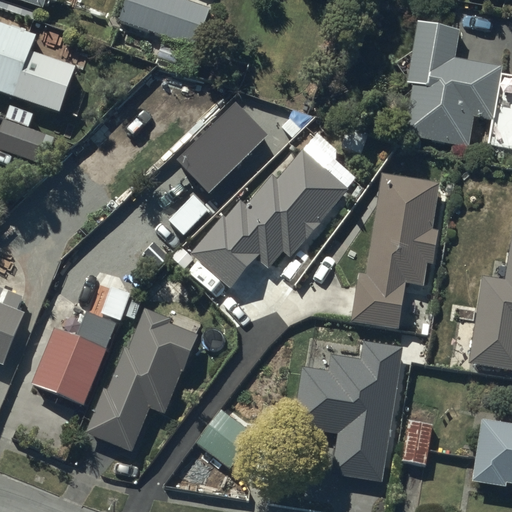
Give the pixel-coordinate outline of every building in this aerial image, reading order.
[(196,48),(210,8),(188,0),(124,0),(117,20),(196,48)] [(35,31),(0,19),(0,89),(59,110),(74,64),(29,49),(35,31)] [(459,26),(416,20),(410,55),(409,55),(408,55),(407,54),(406,54),(405,54),(405,55),(404,55),(403,55),(402,55),(402,56),(401,56),(401,57),(400,57),(399,58),(399,59),(398,60),(398,61),(398,62),(398,63),(398,64),(398,65),(398,66),(398,67),(399,68),(400,69),(400,70),(401,70),(401,71),(402,71),(403,71),(404,72),(405,72),(406,72),(405,81),(411,81),(404,135),(467,143),(471,115),(493,118),(500,64),(455,59),(459,26)] [(60,138),(2,117),(0,121),(0,151),(49,169),(60,138)] [(191,251),(230,286),(255,258),(267,269),(283,250),(290,256),(348,189),(303,150),(278,180),(272,175),(245,207),(238,201),(225,216),(223,214),(191,251)] [(381,173),(365,273),(358,271),(350,320),(397,327),(404,283),(422,286),(426,263),(432,264),(437,228),(431,227),(438,181),(381,173)] [(511,229),(504,279),(480,275),(467,362),(511,369),(511,229)] [(76,303),(109,254),(88,240),(55,289),(76,303)] [(0,363),(2,365),(26,310),(18,307),(22,296),(0,286),(0,363)] [(164,413),(196,333),(167,321),(169,317),(143,307),(128,345),(124,343),(106,390),(102,388),(84,433),(131,452),(150,407),(164,413)] [(56,325),(32,382),(83,404),(117,323),(85,310),(76,333),(56,325)] [(351,343),(314,337),(313,355),(305,354),(302,389),(341,393),(339,418),(318,416),(314,452),(341,455),(340,460),(384,465),(400,371),(350,362),(351,343)] [(222,410),(198,442),(230,466),(254,434),(222,410)] [(511,422),(480,417),(470,478),(503,483),(504,482),(511,482),(511,422)] [(425,467),(433,423),(408,419),(400,462),(425,467)]
